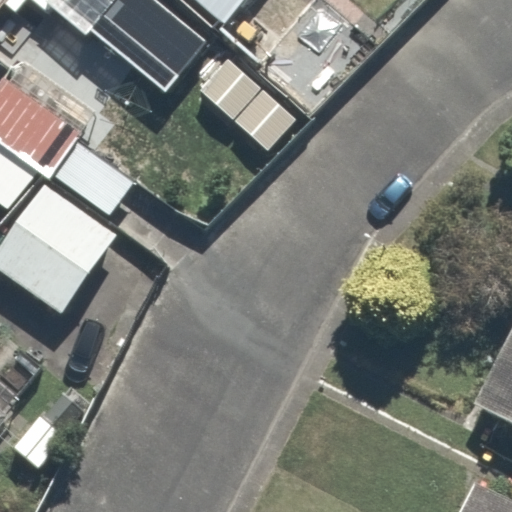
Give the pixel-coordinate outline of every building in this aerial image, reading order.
[(0,0),(0,64),(5,69),(57,0),(0,0)] [(317,0),(134,0),(243,90),(317,0)] [(44,175),(76,127),(1,76),(0,77),(0,145),(32,167),(37,170),(44,175)] [(96,140),(63,188),(120,227),(173,263),(206,214),(96,140)] [(0,204),(4,207),(32,167),(0,145),(0,204)] [(16,224),(0,248),(0,276),(59,317),(113,238),(47,193),(40,189),(16,224)] [(511,325),(472,407),(511,426),(511,325)] [(511,511),(511,490),(483,475),(462,511),(511,511)]
